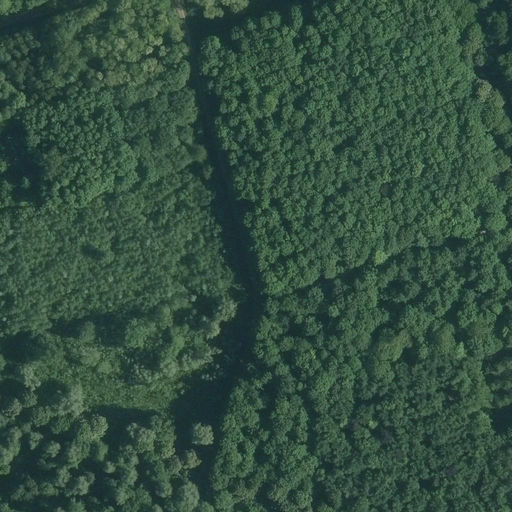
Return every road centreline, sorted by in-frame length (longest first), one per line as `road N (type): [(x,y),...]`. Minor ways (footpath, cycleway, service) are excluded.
road 1 (track): [(184,511),(257,310),(254,273),(178,0)]
road 2 (track): [(511,139),(463,0)]
